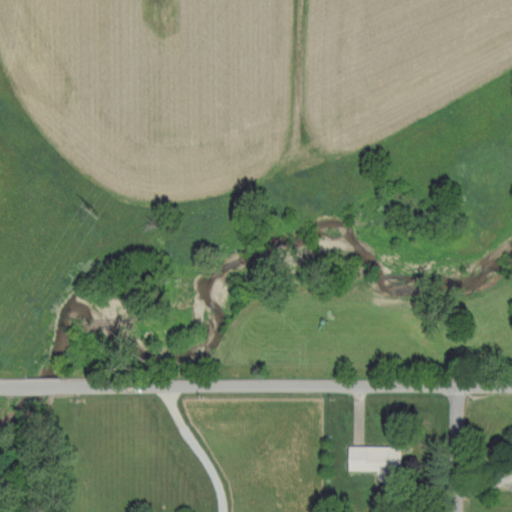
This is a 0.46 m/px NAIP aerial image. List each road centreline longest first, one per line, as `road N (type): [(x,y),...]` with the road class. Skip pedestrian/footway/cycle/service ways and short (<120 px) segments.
road 1 (residential): [(68,380),(511,385)]
road 2 (residential): [(455,385),(454,511)]
